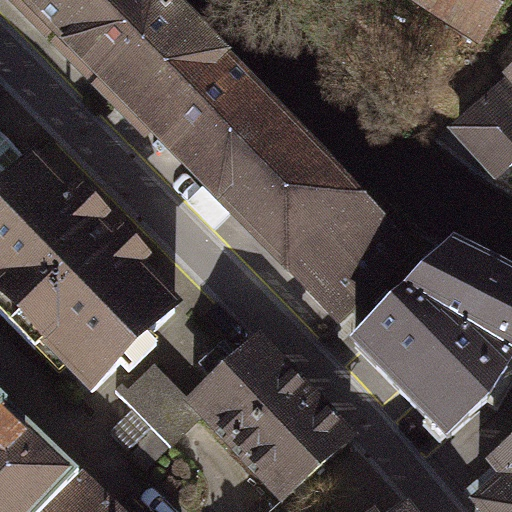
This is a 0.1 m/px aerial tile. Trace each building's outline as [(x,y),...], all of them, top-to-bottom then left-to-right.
[(27,0),(357,331),(427,261),(176,0),(27,0)] [(421,0),(480,41),(508,0),(421,0)] [(511,71),(451,131),(496,177),(511,162),(511,71)] [(179,305),(32,160),(0,191),(0,294),(96,388),(179,305)] [(511,280),(455,250),(359,347),(445,439),(481,405),(511,354),(511,280)] [(254,340),(190,400),(283,499),(346,439),(254,340)] [(127,511),(0,391),(0,511),(127,511)] [(479,511),(511,511),(511,455),(493,471),(506,486),(478,510),(479,511)]
